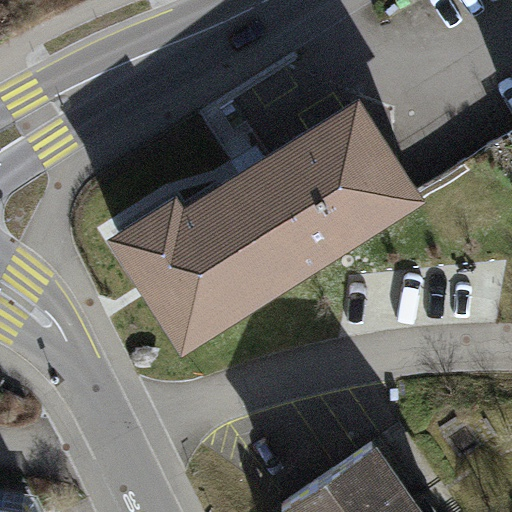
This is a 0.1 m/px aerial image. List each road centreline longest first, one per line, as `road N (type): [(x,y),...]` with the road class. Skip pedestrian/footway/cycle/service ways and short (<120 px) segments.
road 1 (residential): [(511,343),(449,343),(283,374),(119,449)]
road 2 (secondary): [(0,143),(269,0)]
road 3 (residential): [(0,288),(64,342),(119,449)]
